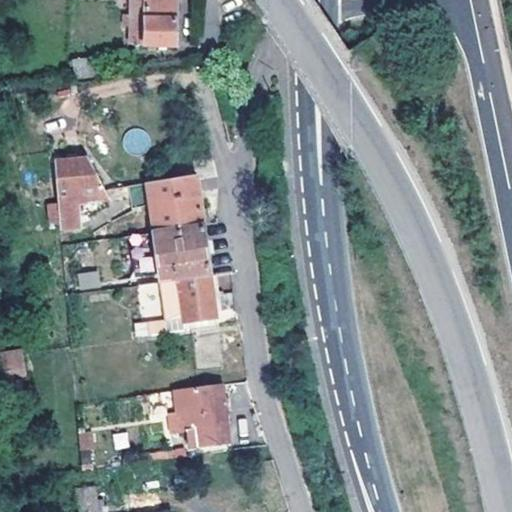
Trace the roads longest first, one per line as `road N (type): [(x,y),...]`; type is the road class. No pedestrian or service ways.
road 1 (motorway): [(504,511),(461,351),(420,241),(377,155),(278,0)]
road 2 (residential): [(307,33),(272,56),(260,76),(249,108),(240,214),(257,385),(298,511)]
road 3 (secondary): [(320,184),(344,364),(388,511)]
road 4 (secondary): [(511,235),(462,0)]
road 5 (secondary): [(327,27),(320,184)]
road 6 (secondary): [(307,33),(320,184)]
